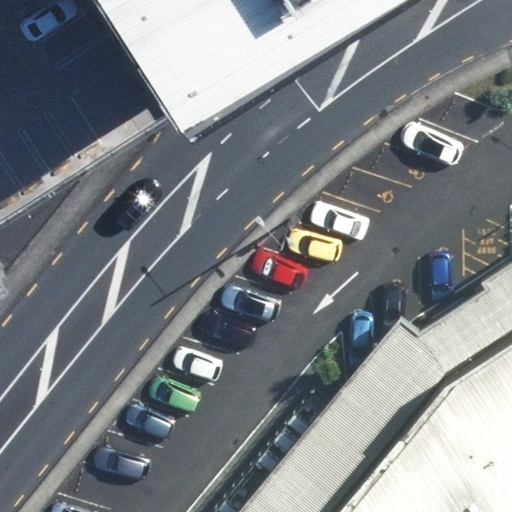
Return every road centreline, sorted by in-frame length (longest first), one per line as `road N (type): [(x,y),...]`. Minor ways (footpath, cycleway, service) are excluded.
road 1 (tertiary): [(511,8),(341,120),(270,181),(181,267),(0,491)]
road 2 (tertiary): [(0,366),(219,117),(370,0)]
